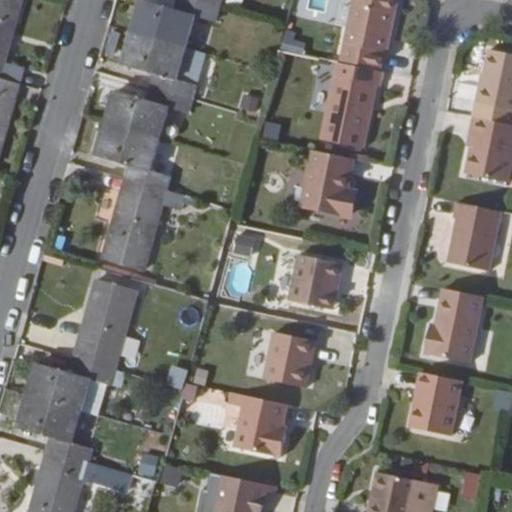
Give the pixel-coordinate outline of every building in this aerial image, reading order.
[(0,0),(0,74),(22,0),(0,0)] [(186,46),(196,14),(215,19),(219,4),(203,0),(178,0),(176,8),(148,0),(147,0),(144,0),(135,31),(186,46)] [(385,56),(397,2),(389,0),(353,0),(339,66),(379,74),(383,56),(385,56)] [(178,75),(186,46),(135,31),(126,62),(158,71),(154,85),(193,96),(197,81),(178,75)] [(511,129),(511,58),(488,53),(473,122),(511,129)] [(362,151),(375,90),(379,91),(382,75),(379,74),(339,66),(335,65),(319,142),(362,151)] [(0,149),(20,82),(0,76),(0,149)] [(161,137),(170,106),(189,112),(193,96),(154,85),(150,99),(118,90),(109,122),(161,137)] [(506,186),(511,156),(511,129),(473,122),(472,121),(468,136),(474,138),(471,152),(470,152),(464,177),(506,186)] [(152,167),(161,137),(109,122),(101,153),(119,158),(133,163),(129,177),(168,188),(172,173),(152,167)] [(471,152),(474,138),(468,136),(466,150),(470,152),(471,152)] [(347,191),(352,162),(310,153),(298,210),(344,220),(349,192),(347,191)] [(129,177),(133,163),(119,158),(114,173),(129,177)] [(146,267),(164,200),(183,205),(186,193),(168,188),(129,177),(107,256),(146,267)] [(350,221),(355,194),(349,192),(344,220),(350,221)] [(489,277),(501,217),(455,207),(452,223),(456,224),(446,268),(489,277)] [(252,258),(255,239),(237,237),(234,255),(252,258)] [(324,313),(331,283),(335,284),(339,268),(295,259),(285,304),(324,313)] [(118,369),(140,290),(100,278),(77,357),(118,369)] [(329,314),(335,284),(331,283),(324,313),(329,314)] [(469,369),(483,302),(442,294),(434,330),(436,331),(434,338),(427,337),(423,359),(469,369)] [(434,338),(436,331),(434,330),(429,329),(427,337),(434,338)] [(272,338),(262,385),(304,395),(314,346),(272,338)] [(84,409),(94,377),(113,383),(118,369),(77,357),(73,370),(42,362),(32,394),(84,409)] [(448,441),(460,386),(418,378),(406,432),(448,441)] [(171,398),(174,385),(164,382),(160,395),(171,398)] [(76,440),(84,409),(32,394),(23,425),(55,435),(51,449),(92,461),(96,447),(76,440)] [(240,413),(242,402),(226,398),(224,410),(240,413)] [(281,431),(285,410),(242,402),(240,413),(231,454),(279,464),(285,441),(279,440),(281,431)] [(77,511),(92,461),(51,449),(33,511),(77,511)] [(155,477),(158,457),(143,454),(139,474),(155,477)] [(161,482),(179,487),(184,471),(166,466),(161,482)] [(469,474),(464,497),(479,500),(484,477),(469,474)] [(217,495),(220,482),(208,480),(206,493),(217,495)] [(375,480),(367,511),(425,511),(431,493),(375,480)] [(263,498),(264,491),(220,482),(217,495),(213,511),(256,511),(257,511),(260,511),(263,498)] [(271,500),(272,493),(264,491),(263,498),(271,500)]
